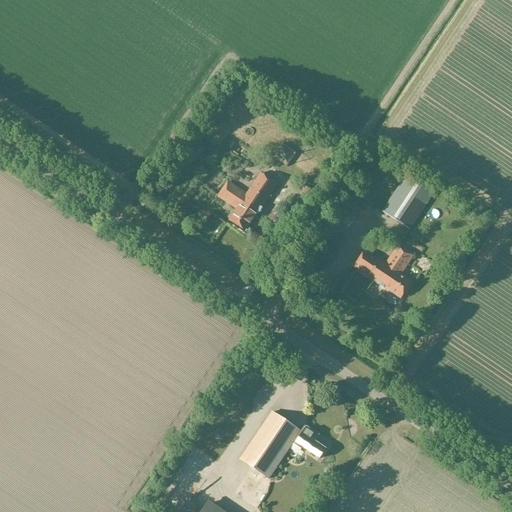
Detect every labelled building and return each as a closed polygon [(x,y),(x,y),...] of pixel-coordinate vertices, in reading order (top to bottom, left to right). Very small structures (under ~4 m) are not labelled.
[(287,167),(296,154),(283,144),(274,158),(287,167)] [(410,230),(437,190),(409,172),(382,212),(410,230)] [(260,174),(252,186),(247,195),(228,182),(218,197),(237,210),(229,221),(246,232),(277,185),(260,174)] [(298,221),(316,194),(304,186),(286,213),(298,221)] [(349,228),(334,232),(336,241),(351,237),(349,228)] [(400,275),(404,269),(413,256),(398,246),(385,265),(365,251),(354,268),(400,299),(411,282),(400,275)] [(300,432),(271,413),(239,460),(268,479),(293,443),(301,449),(302,448),(319,459),(325,449),(314,442),(318,435),(306,427),(302,433),(300,432)] [(195,448),(171,485),(184,494),(208,456),(195,448)]
